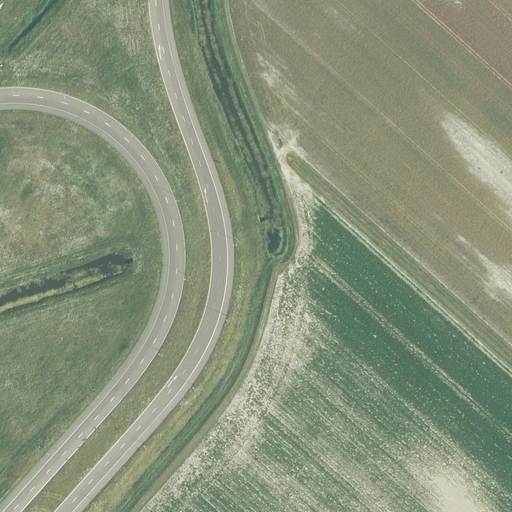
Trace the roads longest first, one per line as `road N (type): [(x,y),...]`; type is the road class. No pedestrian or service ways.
road 1 (motorway): [(0,96),(64,102),(126,140),(156,177),(176,247),(172,295),(141,361),(11,511)]
road 2 (motorway): [(62,511),(183,371),(218,282),(213,210),(174,94),(155,0)]
